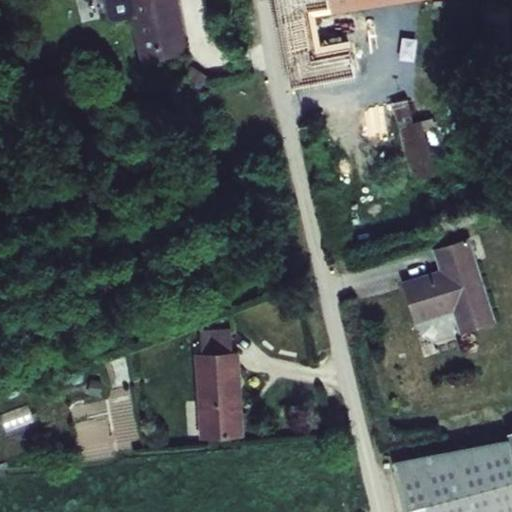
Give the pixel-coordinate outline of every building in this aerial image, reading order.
[(104,0),(108,19),(114,24),(132,20),(140,64),(189,56),(180,0),(104,0)] [(272,0),(290,91),(357,80),(352,54),(313,61),(310,47),(305,17),(330,13),(331,13),(328,0),(272,0)] [(328,0),(331,13),(330,13),(330,16),(427,0),(328,0)] [(313,61),(352,54),(350,40),(310,47),(313,61)] [(208,78),(193,67),(184,80),(199,91),(208,78)] [(412,184),(436,179),(425,131),(423,123),(413,125),(407,101),(393,104),(412,184)] [(432,120),(423,123),(425,131),(435,129),(432,120)] [(460,337),(497,324),(470,239),(433,251),(439,271),(402,283),(416,325),(453,314),(460,337)] [(201,331),(203,356),(233,354),(232,330),(201,331)] [(195,356),(200,441),(245,439),(240,354),(233,354),(203,356),(195,356)] [(129,398),(71,415),(83,456),(141,439),(129,398)] [(511,511),(511,435),(508,436),(510,442),(394,465),(406,511),(511,511)]
